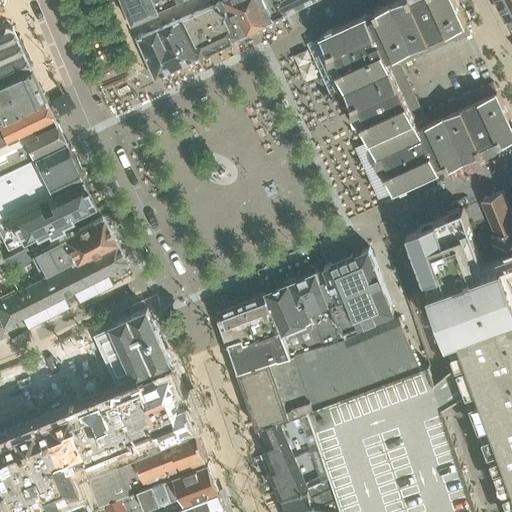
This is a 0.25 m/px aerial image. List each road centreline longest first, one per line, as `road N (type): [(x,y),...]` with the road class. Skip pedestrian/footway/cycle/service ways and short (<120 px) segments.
road 1 (residential): [(178,306),(511,171)]
road 2 (residential): [(355,0),(99,125)]
road 3 (residential): [(0,353),(165,273)]
road 4 (residential): [(165,273),(99,125)]
road 5 (residential): [(99,125),(43,0)]
